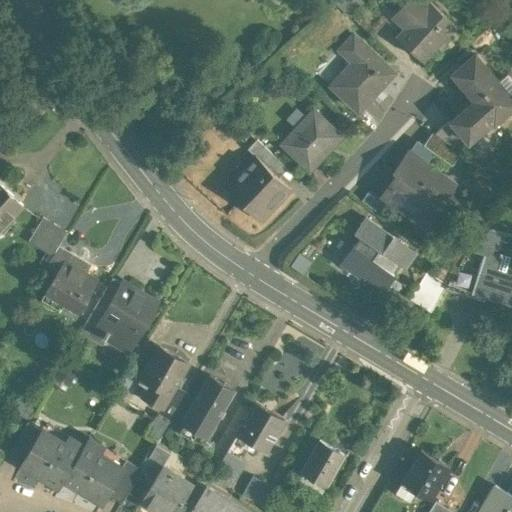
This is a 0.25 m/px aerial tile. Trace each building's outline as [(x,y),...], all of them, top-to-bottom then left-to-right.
[(456,24),(430,0),(402,0),(390,14),(401,25),(395,32),(423,59),(456,24)] [(365,5),(354,17),(371,33),(383,21),(365,5)] [(487,24),(469,39),(478,50),(496,34),(487,24)] [(394,71),(353,32),(338,48),(352,60),(330,84),(357,110),(394,71)] [(451,117),(468,138),(493,117),(494,119),(511,102),(511,94),(474,52),(452,71),(475,97),(451,117)] [(339,136),(312,112),(282,144),(308,169),(339,136)] [(451,116),(434,130),(458,147),(468,138),(451,117),(451,116)] [(434,130),(432,129),(423,142),(452,162),(459,152),(456,150),(458,147),(434,130)] [(280,162),(256,140),(247,150),(254,157),(255,156),(271,171),(277,165),(280,162)] [(454,182),(408,150),(393,171),(397,173),(387,187),(409,202),(405,208),(426,222),(454,182)] [(271,171),(255,156),(254,157),(236,177),(253,192),(241,204),(259,221),(290,189),(271,171)] [(0,229),(21,207),(0,186),(0,229)] [(414,252),(365,218),(355,232),(360,236),(341,264),(358,276),(360,273),(383,288),(393,274),(390,271),(397,261),(404,266),(414,252)] [(65,233),(41,219),(27,243),(51,257),(65,233)] [(511,232),(483,223),(470,244),(485,249),(482,258),(488,260),(494,241),(511,247),(511,232)] [(511,247),(494,241),(488,260),(482,258),(470,296),(484,300),(485,295),(511,303),(511,247)] [(470,244),(445,288),(470,296),(482,258),(485,249),(470,244)] [(68,256),(56,249),(45,269),(53,274),(59,270),(63,263),(68,256)] [(96,282),(63,263),(59,270),(53,274),(53,281),(40,302),(59,313),(63,305),(78,314),(96,282)] [(446,284),(426,272),(410,299),(430,312),(446,284)] [(110,280),(85,323),(96,330),(121,287),(110,280)] [(154,306),(121,287),(96,330),(104,334),(101,340),(104,341),(105,340),(126,353),(154,306)] [(143,349),(128,374),(139,380),(154,355),(143,349)] [(186,367),(156,350),(154,355),(139,380),(149,386),(169,397),(186,367)] [(234,392),(209,378),(192,406),(193,406),(216,420),(217,421),(234,392)] [(149,386),(142,399),(161,410),(169,397),(149,386)] [(283,422),(253,404),(236,435),(250,443),(266,452),(283,422)] [(216,420),(193,406),(182,425),(197,434),(205,439),(216,420)] [(168,424),(157,417),(145,436),(157,443),(168,424)] [(40,433),(25,424),(7,455),(22,464),(40,433)] [(179,430),(168,424),(157,443),(155,446),(165,452),(170,444),(167,443),(172,436),(174,437),(179,430)] [(197,434),(182,425),(179,430),(174,437),(172,436),(167,443),(170,444),(186,454),(197,434)] [(78,455),(40,433),(22,464),(20,467),(58,490),(62,482),(78,455)] [(236,435),(227,452),(240,460),(250,443),(236,435)] [(343,455),(319,441),(301,472),(325,486),(343,455)] [(165,452),(155,446),(142,469),(155,476),(160,468),(161,468),(169,454),(165,452)] [(120,470),(83,448),(78,455),(62,482),(100,504),(106,494),(121,470),(120,470)] [(448,468),(420,450),(401,482),(429,499),(448,468)] [(240,460),(227,452),(221,462),(237,471),(243,461),(240,460)] [(140,472),(124,462),(120,470),(121,470),(106,494),(121,503),(140,472)] [(161,468),(160,468),(155,476),(140,503),(155,511),(176,511),(192,486),(161,468)] [(270,488),(252,478),(242,496),(260,506),(270,488)] [(511,511),(511,496),(494,486),(478,511),(511,511)] [(228,502),(205,488),(190,511),(239,511),(227,505),(228,502)] [(452,511),(435,501),(428,511),(452,511)]
